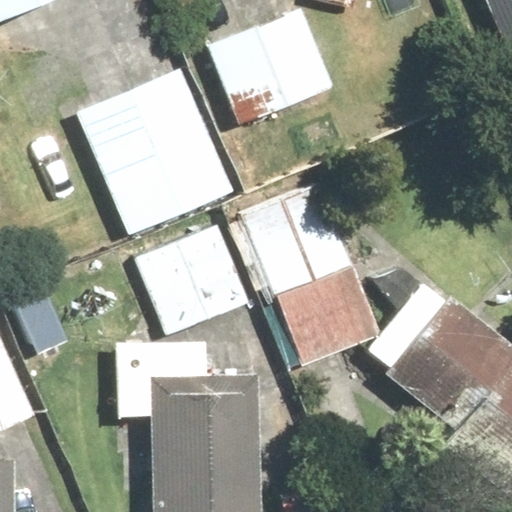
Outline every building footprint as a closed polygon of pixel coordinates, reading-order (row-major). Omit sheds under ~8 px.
[(0,0),(0,10),(25,0),(0,0)] [(511,0),(463,0),(480,47),(511,35),(511,0)] [(289,4),(188,47),(223,129),(324,87),(289,4)] [(170,62),(53,114),(114,251),(231,200),(170,62)] [(297,182),(218,216),(280,355),(358,320),(297,182)] [(205,223),(122,259),(156,336),(239,300),(205,223)] [(40,280),(5,296),(29,347),(63,332),(40,280)] [(511,359),(400,280),(346,356),(440,423),(423,446),(505,504),(511,494),(511,359)] [(0,355),(0,419),(25,408),(0,355)] [(249,511),(251,378),(148,377),(145,511),(249,511)]
